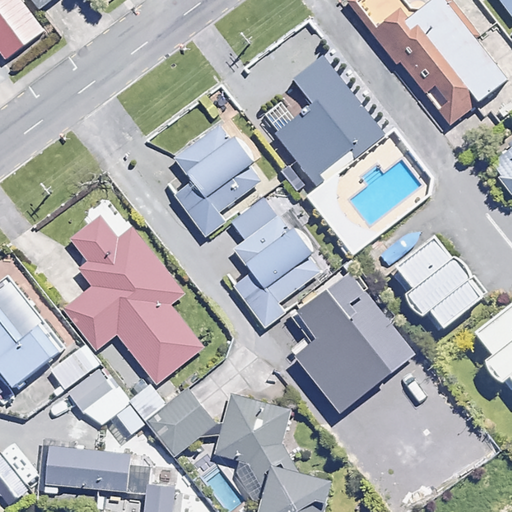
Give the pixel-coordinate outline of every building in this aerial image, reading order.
[(30,0),(38,11),(53,0),(30,0)] [(403,0),(344,0),(441,123),(484,90),(426,10),(416,17),(403,0)] [(511,0),(488,0),(503,20),(511,13),(511,0)] [(386,133),(328,58),(298,82),(315,104),(279,133),(314,179),(354,148),(359,153),(386,133)] [(177,194),(191,215),(271,162),(248,128),(219,148),(207,129),(172,152),(193,184),(177,194)] [(511,131),(485,150),(511,189),(511,131)] [(119,240),(100,216),(72,239),(90,263),(83,269),(97,286),(67,309),(99,349),(119,333),(159,383),(204,347),(170,305),(185,293),(134,228),(119,240)] [(249,230),(226,246),(248,276),(236,286),(254,310),(329,257),(300,220),(260,245),(249,230)] [(448,224),(390,263),(445,333),(500,296),(448,224)] [(366,288),(353,270),(297,310),(309,328),(366,288)] [(5,272),(0,275),(0,386),(8,397),(50,366),(74,398),(101,378),(75,344),(64,352),(5,272)] [(511,298),(470,329),(511,387),(511,298)] [(151,387),(128,405),(175,465),(208,440),(223,440),(217,460),(240,467),(237,478),(251,504),(264,507),(262,511),(331,511),(338,489),(302,479),(283,452),(293,411),(230,396),(222,429),(191,389),(167,408),(151,387)] [(49,445),(44,490),(59,491),(60,483),(146,493),(149,473),(128,471),(130,454),(49,445)] [(413,511),(421,507),(398,475),(373,493),(386,511),(413,511)] [(150,484),(145,511),(173,511),(177,488),(150,484)]
